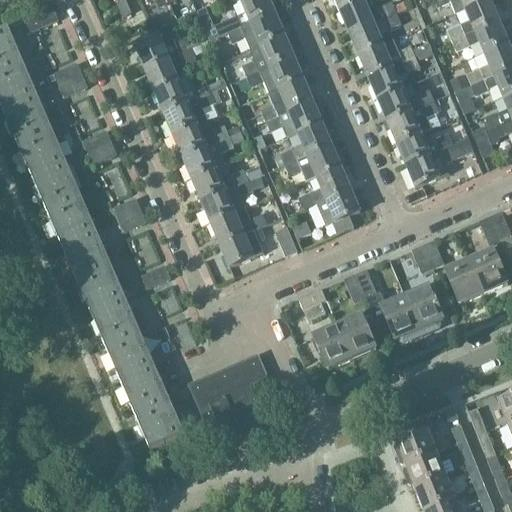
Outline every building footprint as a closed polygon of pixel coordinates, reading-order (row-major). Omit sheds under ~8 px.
[(126,0),(113,0),(116,5),(122,20),(131,16),(124,1),(126,0)] [(154,0),(159,10),(168,6),(164,0),(154,0)] [(215,29),(206,32),(211,44),(227,37),(275,16),(271,6),(274,5),(275,1),(274,0),(238,0),(241,4),(245,15),(215,29)] [(332,0),(339,14),(364,3),(362,0),(332,0)] [(487,0),(434,0),(433,1),(438,12),(451,6),(456,17),(465,13),(489,3),(487,0)] [(364,3),(339,14),(348,36),(373,26),(396,16),(394,10),(392,5),(369,15),(364,3)] [(470,24),(447,34),(452,45),(499,25),(489,3),(465,13),(470,24)] [(403,6),(394,10),(396,16),(405,12),(403,6)] [(29,22),(35,35),(59,24),(53,11),(29,22)] [(275,16),(227,37),(232,47),(245,42),(250,53),(285,38),(275,16)] [(373,26),(348,36),(358,58),(383,48),(378,37),(401,27),(396,16),(373,26)] [(35,35),(29,22),(22,25),(28,38),(35,35)] [(499,25),(452,45),(457,56),(468,51),(468,50),(479,45),(484,57),(508,47),(499,25)] [(37,98),(23,64),(8,31),(0,34),(0,100),(0,101),(0,106),(3,113),(37,98)] [(170,34),(134,49),(144,72),(191,52),(187,43),(187,42),(175,47),(170,34)] [(255,65),(242,70),(247,80),(294,60),(285,38),(250,53),(255,65)] [(383,48),(358,58),(367,80),(403,65),(398,54),(393,43),(383,48)] [(207,45),(191,52),(193,58),(195,61),(211,54),(210,51),(207,45)] [(429,47),(413,54),(415,60),(423,56),(432,53),(429,47)] [(473,75),(466,78),(471,89),(511,71),(511,55),(508,47),(484,57),(489,68),(479,73),(473,75)] [(411,49),(398,54),(403,65),(415,60),(413,54),(411,49)] [(191,52),(144,72),(153,94),(178,83),(173,72),(182,67),(183,68),(195,63),(195,61),(193,58),(191,52)] [(423,56),(415,60),(417,65),(434,58),(432,53),(423,56)] [(294,60),(247,80),(252,92),(264,87),(269,97),(304,82),(294,60)] [(403,65),(367,80),(377,103),(402,92),(397,81),(420,71),(417,65),(415,60),(403,65)] [(468,64),(462,67),(466,78),(473,75),(468,64)] [(74,82),(82,79),(76,67),(69,70),(74,82)] [(61,74),(66,86),(74,82),(69,70),(61,74)] [(511,71),(471,89),(471,90),(475,99),(488,94),(499,89),(504,101),(511,97),(511,71)] [(58,89),(66,86),(61,74),(53,77),(58,89)] [(465,78),(450,85),(455,96),(470,90),(465,78)] [(74,82),(79,94),(87,90),(82,79),(74,82)] [(178,83),(153,94),(162,116),(187,105),(210,96),(207,89),(205,85),(193,90),(189,79),(178,83)] [(74,82),(66,86),(71,97),(79,94),(74,82)] [(224,82),(207,89),(210,96),(217,93),(226,89),(224,82)] [(273,109),(261,114),(266,125),(313,104),(304,82),(269,97),(273,109)] [(66,86),(58,89),(63,101),(71,97),(66,86)] [(470,90),(455,96),(459,106),(471,101),(475,99),(471,90),(470,90)] [(402,92),(377,103),(386,125),(434,105),(430,93),(407,103),(402,92)] [(217,93),(210,96),(210,97),(214,107),(222,104),(218,93),(217,93)] [(187,105),(162,116),(172,138),(208,123),(203,112),(214,107),(210,97),(210,96),(187,105)] [(499,116),(485,122),(489,133),(511,123),(511,97),(504,101),(509,113),(499,118),(499,116)] [(66,166),(52,132),(37,98),(3,113),(7,124),(10,122),(15,135),(12,136),(22,157),(25,156),(30,168),(27,170),(32,181),(66,166)] [(313,104),(266,125),(271,136),(284,131),(288,141),(297,137),(322,127),(313,104)] [(434,105),(386,125),(396,147),(423,135),(431,132),(426,121),(435,117),(439,115),(434,105)] [(208,123),(172,138),(181,160),(229,141),(227,135),(224,129),(213,134),(208,123)] [(511,123),(489,133),(474,140),(483,162),(494,157),(491,149),(498,146),(499,141),(511,136),(511,123)] [(302,148),(280,158),(282,162),(285,168),(285,169),(332,149),(322,127),(297,137),(302,148)] [(238,130),(227,135),(229,141),(240,136),(238,130)] [(106,134),(98,138),(103,149),(111,146),(106,134)] [(423,135),(396,147),(405,169),(453,149),(449,138),(428,146),(423,135)] [(240,136),(229,141),(232,149),(244,144),(240,136)] [(103,149),(98,138),(90,141),(95,153),(103,149)] [(262,139),(255,143),(259,153),(266,150),(262,139)] [(87,156),(95,153),(90,141),(82,144),(87,156)] [(229,141),(181,160),(191,182),(216,172),(225,168),(221,156),(233,151),(232,149),(229,141)] [(453,149),(405,169),(414,191),(422,187),(430,184),(439,180),(449,176),(446,167),(454,164),(474,156),(468,142),(453,149)] [(111,146),(103,149),(108,161),(116,157),(111,146)] [(103,149),(95,153),(100,164),(108,161),(103,149)] [(332,149),(285,169),(289,180),(302,175),(307,185),(316,181),(341,171),(332,149)] [(95,153),(87,156),(92,168),(100,164),(95,153)] [(282,162),(276,165),(278,171),(285,168),(282,162)] [(42,203),(47,214),(51,225),(54,224),(59,236),(57,238),(61,248),(96,233),(66,166),(32,181),(36,191),(39,190),(44,202),(42,203)] [(216,172),(191,182),(200,204),(248,185),(248,184),(243,173),(241,174),(230,179),(225,168),(216,172)] [(259,170),(247,175),(250,183),(262,178),(259,170)] [(321,192),(299,201),(304,213),(317,207),(351,193),(341,171),(316,181),(321,192)] [(260,180),(248,185),(252,195),(264,190),(260,180)] [(248,185),(200,204),(209,226),(234,216),(244,211),(239,201),(252,195),(248,185)] [(351,193),(317,207),(326,230),(333,227),(337,239),(354,231),(350,221),(360,216),(351,193)] [(132,217),(140,213),(135,202),(127,205),(132,217)] [(124,220),(132,217),(127,205),(119,209),(124,220)] [(117,223),(124,220),(119,209),(112,212),(117,223)] [(234,216),(209,226),(219,248),(253,234),(261,231),(267,228),(262,217),(249,223),(244,211),(234,216)] [(140,213),(132,217),(137,228),(145,225),(140,213)] [(511,238),(502,216),(490,220),(500,243),(501,243),(508,259),(511,257),(511,238)] [(132,217),(124,220),(129,232),(137,228),(132,217)] [(117,223),(122,235),(129,232),(124,220),(117,223)] [(490,220),(479,225),(488,248),(500,243),(490,220)] [(306,226),(293,231),(298,243),(311,237),(306,226)] [(261,231),(253,234),(258,244),(265,241),(261,231)] [(287,231),(275,236),(285,260),(286,261),(298,256),(297,254),(287,231)] [(71,272),(76,282),(80,292),(83,291),(89,304),(85,305),(90,316),(125,301),(96,233),(61,248),(66,258),(68,257),(74,270),(71,272)] [(253,234),(219,248),(229,271),(263,256),(258,244),(253,234)] [(422,249),(432,272),(443,267),(433,244),(422,249)] [(432,272),(422,249),(411,254),(421,277),(432,272)] [(484,297),(509,286),(494,252),(469,262),(484,297)] [(484,297),(469,262),(444,273),(458,308),(484,297)] [(170,281),(164,269),(157,272),(162,285),(170,281)] [(162,285),(157,272),(149,276),(154,288),(162,285)] [(420,338),(404,299),(384,308),(379,298),(376,296),(366,273),(355,278),(364,301),(378,334),(388,330),(394,343),(398,342),(399,344),(402,346),(420,338)] [(154,288),(149,276),(141,279),(146,291),(154,288)] [(353,306),(364,301),(355,278),(344,283),(353,306)] [(420,338),(439,330),(440,327),(439,324),(442,323),(428,289),(404,299),(420,338)] [(324,316),(320,306),(326,304),(321,292),(298,302),(307,324),(324,316)] [(100,339),(105,349),(109,360),(112,358),(118,371),(115,372),(120,383),(154,368),(125,301),(90,316),(95,326),(98,325),(103,337),(100,339)] [(336,328),(351,362),(375,351),(361,318),(336,328)] [(326,372),(351,362),(336,328),(312,338),(326,372)] [(245,362),(255,386),(268,380),(257,357),(245,362)] [(243,391),(249,388),(255,386),(245,362),(233,367),(243,391)] [(222,372),(232,396),(243,391),(233,367),(222,372)] [(184,437),(169,402),(154,368),(120,383),(124,393),(127,392),(132,405),(130,406),(139,428),(142,426),(148,439),(144,440),(149,452),(184,437)] [(211,377),(221,401),(232,396),(222,372),(211,377)] [(199,382),(203,390),(206,398),(210,406),(221,401),(211,377),(199,382)] [(187,387),(191,395),(203,390),(199,382),(187,387)] [(249,388),(243,391),(232,396),(221,401),(210,406),(209,406),(212,414),(216,422),(225,445),(242,438),(232,415),(256,404),(249,388)] [(203,390),(191,395),(194,403),(206,398),(203,390)] [(206,398),(194,403),(198,411),(209,406),(210,406),(206,398)] [(508,427),(511,425),(511,398),(499,404),(508,427)] [(201,419),(212,414),(209,406),(198,411),(201,419)] [(477,412),(468,415),(474,430),(483,427),(477,412)] [(212,414),(201,419),(205,427),(216,422),(212,414)] [(404,468),(444,453),(441,446),(438,447),(429,422),(407,430),(410,438),(395,444),(398,453),(397,453),(395,456),(400,467),(402,468),(404,467),(404,468)] [(466,443),(460,429),(451,432),(457,447),(466,443)] [(486,436),(477,439),(481,449),(483,454),(492,450),(486,436)] [(474,467),(468,452),(459,456),(465,471),(474,467)] [(413,491),(445,479),(443,473),(451,470),(444,453),(404,468),(408,476),(405,477),(404,480),(407,487),(410,488),(412,487),(413,491)] [(495,459),(486,462),(492,477),(501,473),(495,459)] [(484,490),(478,475),(469,479),(475,493),(484,490)] [(421,511),(428,511),(454,502),(445,479),(413,491),(421,511)] [(505,482),(496,485),(502,500),(511,496),(505,482)] [(492,511),(487,499),(478,502),(481,511),(492,511)] [(457,511),(454,502),(428,511),(457,511)]
